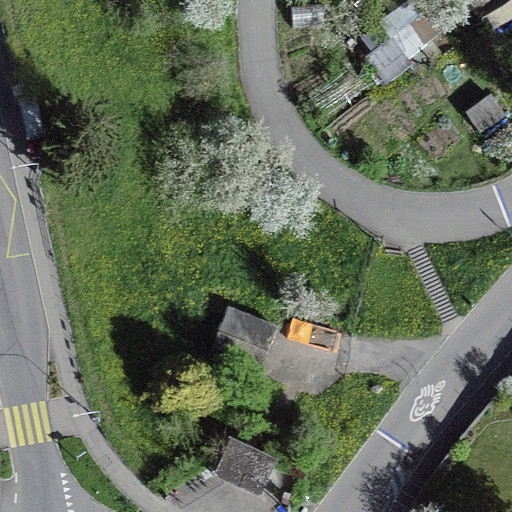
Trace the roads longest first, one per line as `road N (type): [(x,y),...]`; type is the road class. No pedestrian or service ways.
road 1 (residential): [(511,198),(433,217),(389,214),(345,192),(282,127),(255,37),(255,0)]
road 2 (residential): [(511,305),(346,511)]
